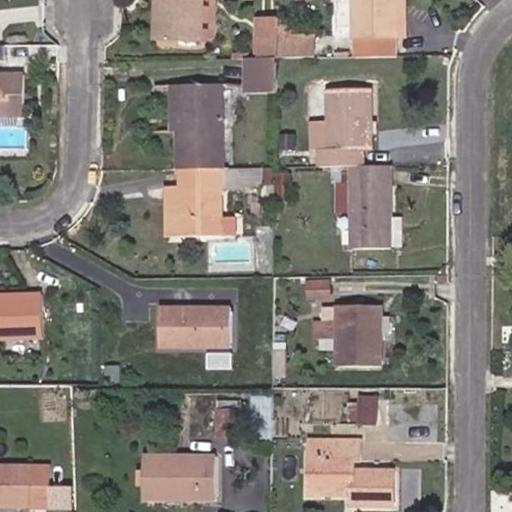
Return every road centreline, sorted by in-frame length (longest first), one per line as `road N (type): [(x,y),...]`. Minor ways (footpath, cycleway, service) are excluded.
road 1 (residential): [(471,511),(472,79),(486,41),(509,14)]
road 2 (residential): [(84,0),(74,190),(60,211),(0,227)]
